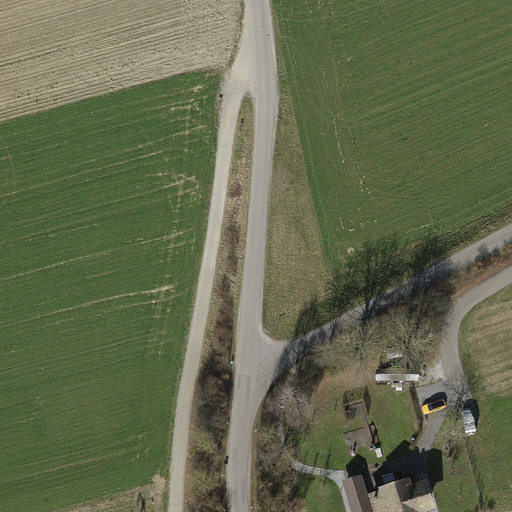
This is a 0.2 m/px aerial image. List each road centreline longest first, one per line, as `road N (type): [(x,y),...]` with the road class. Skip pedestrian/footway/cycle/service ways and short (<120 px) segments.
road 1 (track): [(264,52),(233,89),(190,380),(180,511)]
road 2 (unclassified): [(244,382),(264,130),(258,0)]
road 3 (unclassified): [(244,382),(511,234)]
road 4 (unclassified): [(239,511),(244,382)]
